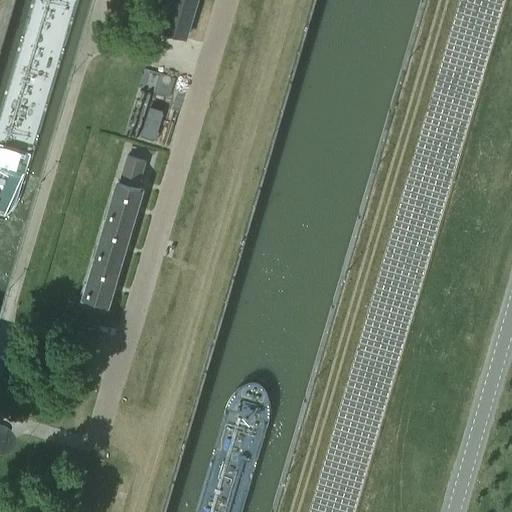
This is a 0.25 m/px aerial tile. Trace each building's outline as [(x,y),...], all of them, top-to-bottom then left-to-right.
[(185,37),(196,0),(171,0),(162,31),(185,37)] [(148,66),(141,84),(170,96),(177,78),(148,66)] [(160,139),(169,101),(140,95),(132,132),(160,139)] [(128,154),(120,180),(141,186),(142,180),(140,179),(145,160),(128,154)] [(141,186),(120,180),(118,179),(106,219),(131,226),(143,187),(141,186)] [(119,265),(131,226),(106,219),(95,258),(119,265)] [(108,305),(119,265),(95,258),(83,297),(108,305)]
